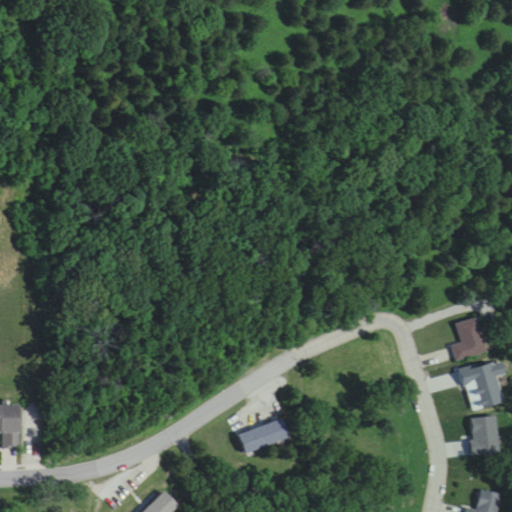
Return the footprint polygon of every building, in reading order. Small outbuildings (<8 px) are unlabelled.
[(461,342),(451,345),(456,362),(487,353),(477,318),(456,324),(461,342)] [(0,406),(0,436),(1,436),(1,449),(19,448),(18,406),(0,406)] [(290,438),(284,419),(239,433),(245,452),(290,438)] [(496,511),(499,493),(479,490),(476,510),(463,508),(462,511),(496,511)] [(143,511),(171,511),(179,505),(164,491),(143,511)]
